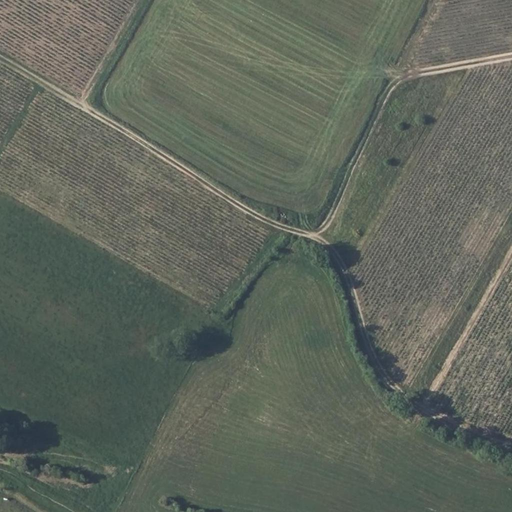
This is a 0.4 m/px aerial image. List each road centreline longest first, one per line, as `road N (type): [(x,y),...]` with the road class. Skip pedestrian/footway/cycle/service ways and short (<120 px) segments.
road 1 (track): [(511,450),(418,411),(392,391),(373,363),(343,267),(327,246),(247,211),(0,61)]
road 2 (track): [(308,235),(436,0)]
road 3 (track): [(77,104),(138,0)]
